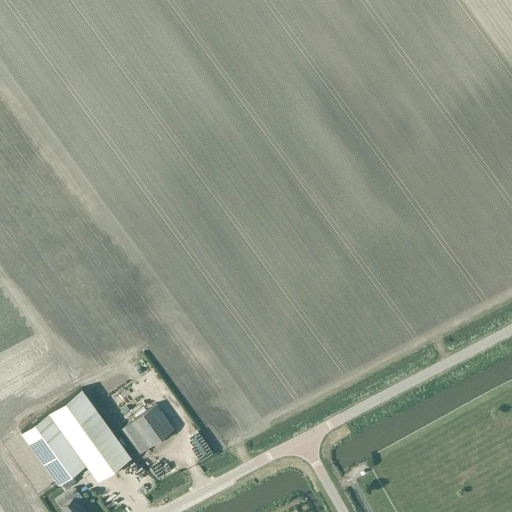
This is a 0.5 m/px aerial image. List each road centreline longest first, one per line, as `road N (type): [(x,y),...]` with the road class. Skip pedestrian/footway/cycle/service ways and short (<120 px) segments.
road 1 (unclassified): [(302,439),(511,331)]
road 2 (unclassified): [(167,511),(302,439)]
